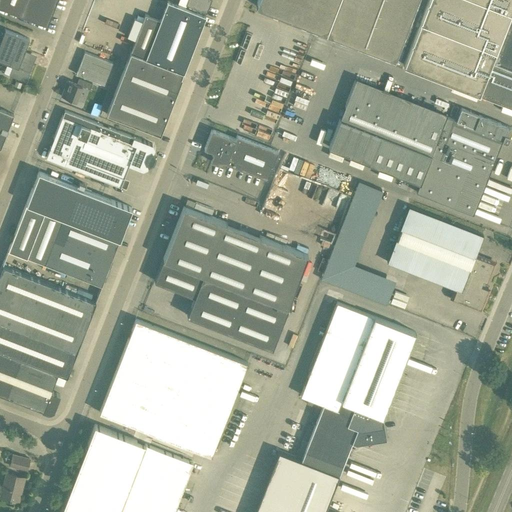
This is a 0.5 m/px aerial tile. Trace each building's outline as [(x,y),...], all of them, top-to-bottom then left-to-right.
[(0,0),(0,8),(47,26),(57,0),(0,0)] [(206,13),(210,4),(208,3),(209,2),(207,0),(188,0),(186,5),(192,8),(191,10),(167,1),(160,20),(145,14),(130,52),(107,113),(160,133),(183,72),(205,15),(196,12),(197,9),(206,13)] [(256,0),(254,5),(325,32),(394,59),(416,0),(256,0)] [(511,0),(427,0),(403,64),(511,105),(511,0)] [(26,81),(33,64),(21,59),(29,39),(5,29),(0,41),(0,60),(13,65),(9,75),(26,81)] [(103,84),(112,62),(84,51),(76,73),(103,84)] [(90,89),(92,83),(79,78),(77,84),(67,80),(61,96),(75,101),(82,86),(90,89)] [(0,147),(6,133),(7,133),(8,133),(9,131),(8,129),(7,129),(13,114),(0,108),(0,147)] [(339,119),(328,146),(419,182),(416,191),(472,213),(503,136),(505,136),(508,127),(460,108),(456,119),(446,116),(430,156),(339,119)] [(62,116),(46,157),(120,186),(123,177),(128,164),(142,169),(146,167),(147,165),(153,163),(156,156),(153,150),(154,148),(152,144),(133,136),(65,110),(62,116)] [(236,138),(211,129),(204,148),(209,150),(207,155),(212,157),(210,161),(225,166),(226,163),(267,179),(278,151),(237,135),(236,138)] [(122,240),(127,226),(124,225),(131,207),(38,171),(8,249),(101,285),(119,239),(122,240)] [(357,179),(323,279),(389,302),(397,278),(357,264),(384,188),(357,179)] [(272,347),(287,307),(286,307),(307,253),(183,205),(154,280),(194,296),(187,314),(272,347)] [(486,281),(493,262),(475,255),(483,235),(408,206),(387,261),(456,288),(452,297),(480,308),(488,288),(482,286),(484,280),(486,281)] [(66,375),(76,350),(95,300),(2,264),(0,268),(0,392),(49,411),(53,409),(59,394),(49,390),(57,371),(66,375)] [(278,451),(254,511),(337,511),(326,507),(339,474),(338,474),(344,458),(351,441),(355,442),(385,437),(384,425),(382,416),(385,407),(406,352),(414,331),(373,315),(337,301),(308,375),(300,394),(323,403),(301,459),(278,451)] [(211,455),(247,362),(135,318),(99,411),(211,455)] [(173,511),(192,461),(145,443),(94,423),(59,511),(173,511)] [(26,470),(26,469),(29,458),(11,453),(7,466),(26,470)] [(0,497),(18,502),(24,477),(24,476),(6,471),(0,494),(0,497)]
